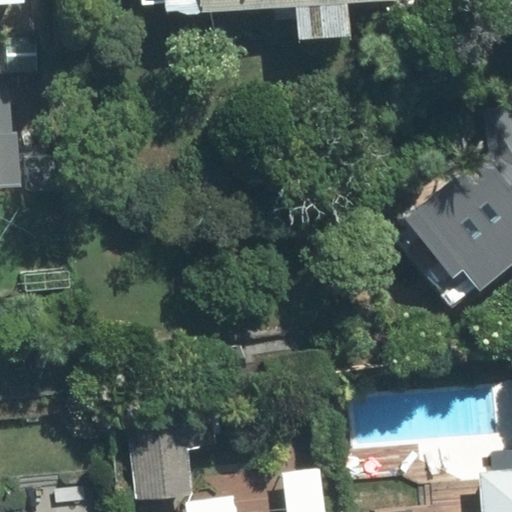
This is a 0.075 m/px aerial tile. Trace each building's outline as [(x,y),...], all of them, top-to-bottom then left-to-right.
[(8,0),(0,0),(0,13),(9,14),(8,0)] [(115,0),(114,21),(223,27),(224,17),(268,19),(267,49),(322,52),(325,12),(384,15),(384,0),(115,0)] [(446,155),(455,165),(373,230),(439,312),(511,254),(511,104),(511,103),(446,155)] [(18,114),(0,114),(0,199),(18,200),(18,114)] [(302,511),(299,473),(266,476),(269,511),(223,511),(222,495),(184,499),(179,449),(119,455),(123,508),(169,504),(169,511),(302,511)] [(511,511),(511,469),(461,472),(462,511),(511,511)]
